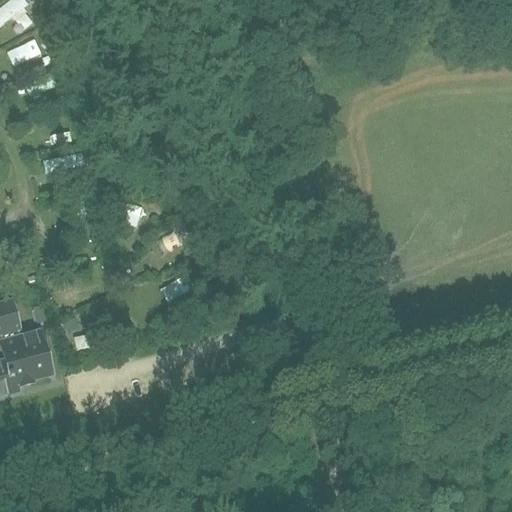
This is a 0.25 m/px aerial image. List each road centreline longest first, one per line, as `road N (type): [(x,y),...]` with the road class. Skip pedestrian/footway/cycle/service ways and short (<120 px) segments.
road 1 (residential): [(0,494),(348,389),(511,350)]
road 2 (track): [(203,0),(226,34),(259,118),(337,347)]
road 3 (track): [(337,347),(317,332),(241,336),(0,406)]
